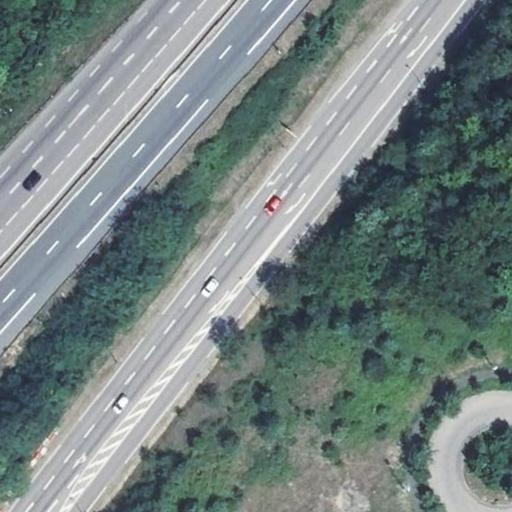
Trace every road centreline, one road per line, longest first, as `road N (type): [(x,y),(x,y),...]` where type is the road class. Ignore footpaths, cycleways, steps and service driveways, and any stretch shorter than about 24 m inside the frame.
road 1 (tertiary): [(452,0),(91,467)]
road 2 (motorway): [(0,306),(274,0)]
road 3 (motorway): [(108,114),(0,233)]
road 4 (motorway): [(211,0),(108,114)]
road 5 (residential): [(511,411),(466,419),(445,450),(446,487),(466,511)]
road 6 (motorway): [(108,114),(0,202)]
